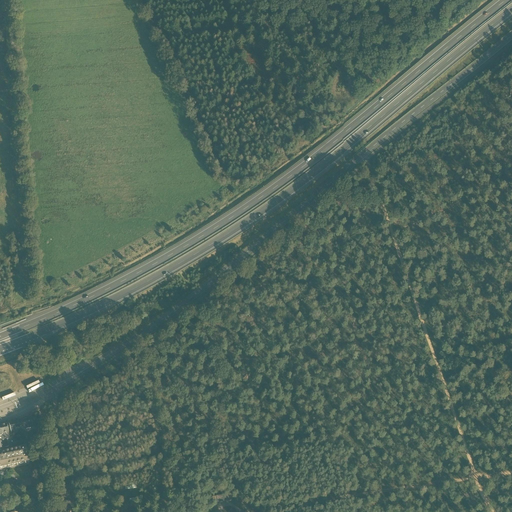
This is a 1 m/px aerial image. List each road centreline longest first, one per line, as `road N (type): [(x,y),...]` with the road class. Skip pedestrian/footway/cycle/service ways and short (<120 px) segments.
road 1 (motorway): [(511,0),(243,210),(55,313)]
road 2 (motorway): [(59,324),(247,222),(511,14)]
road 3 (tertiary): [(102,359),(178,308),(511,39)]
road 4 (track): [(363,157),(475,479)]
road 5 (track): [(475,479),(352,496)]
